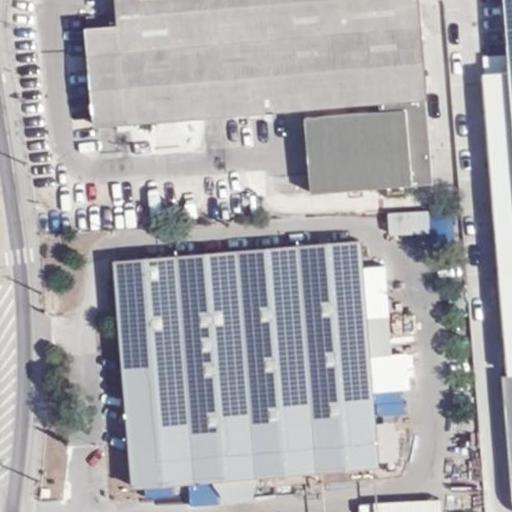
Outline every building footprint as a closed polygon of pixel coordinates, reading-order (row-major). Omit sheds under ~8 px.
[(417,0),(116,0),(118,17),(88,20),(95,122),(372,101),(372,113),(305,118),(307,191),(433,182),(417,0)] [(511,0),(503,0),(508,69),(483,71),(502,374),(511,373),(511,0)] [(453,220),(452,204),(431,206),(432,221),(453,220)] [(431,206),(392,210),(393,232),(432,229),(432,221),(431,206)] [(379,419),(366,264),(364,240),(117,262),(138,487),(217,480),(267,476),(383,466),(382,460),(379,419)] [(387,263),(366,264),(379,419),(400,419),(387,263)] [(400,419),(379,419),(382,460),(403,459),(400,419)] [(267,476),(217,480),(236,505),(262,503),(267,476)]
